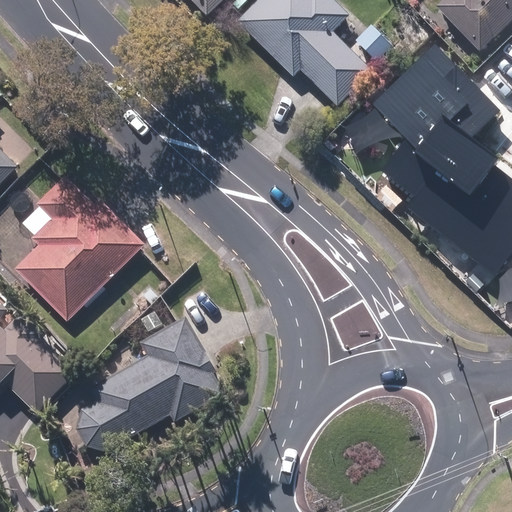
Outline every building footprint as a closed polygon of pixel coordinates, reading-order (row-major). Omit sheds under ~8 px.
[(198,0),(211,14),(226,0),(198,0)] [(305,71),(341,108),(376,74),(337,34),(353,18),(335,0),(269,0),(245,23),(298,77),(305,71)] [(511,0),(453,0),(443,10),(484,53),(511,26),(511,0)] [(378,24),(363,39),(383,60),(398,44),(378,24)] [(496,275),(511,253),(511,179),(493,165),(498,159),(472,138),(498,111),(435,43),(374,103),(404,137),(382,170),(415,195),(409,207),(496,275)] [(0,189),(23,166),(0,142),(0,105),(0,106),(0,105),(0,189)] [(22,269),(73,320),(151,244),(106,198),(101,204),(72,175),(43,203),(58,218),(38,237),(46,246),(22,269)] [(144,298),(154,307),(163,298),(154,289),(144,298)] [(9,380),(41,413),(82,372),(48,338),(52,333),(29,310),(9,329),(2,322),(14,309),(0,295),(0,379),(5,384),(9,380)] [(146,320),(152,332),(166,324),(160,312),(146,320)] [(95,388),(126,442),(177,413),(181,421),(231,394),(219,373),(223,371),(193,316),(147,342),(155,355),(95,388)]
